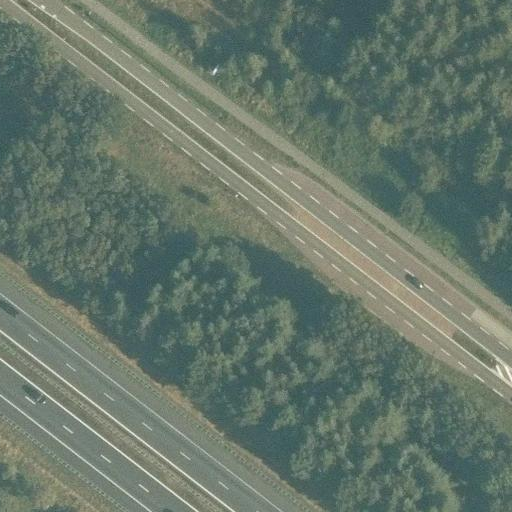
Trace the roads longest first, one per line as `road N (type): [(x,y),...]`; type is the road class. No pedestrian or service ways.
road 1 (secondary): [(0,1),(475,370),(511,388)]
road 2 (secondary): [(511,380),(493,351),(42,0)]
road 3 (motorway): [(254,511),(0,313)]
road 4 (motorway): [(0,379),(170,511)]
road 5 (track): [(195,0),(289,66),(338,80)]
